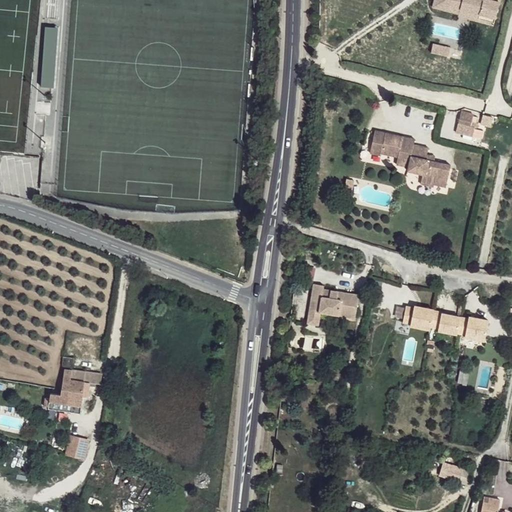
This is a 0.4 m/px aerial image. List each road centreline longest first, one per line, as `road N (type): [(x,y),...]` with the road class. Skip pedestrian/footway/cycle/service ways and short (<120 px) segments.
road 1 (residential): [(252,299),(0,204)]
road 2 (secondary): [(252,299),(236,511)]
road 3 (secondary): [(238,511),(267,305)]
road 4 (secondary): [(267,305),(287,110)]
road 5 (secondary): [(287,110),(252,299)]
